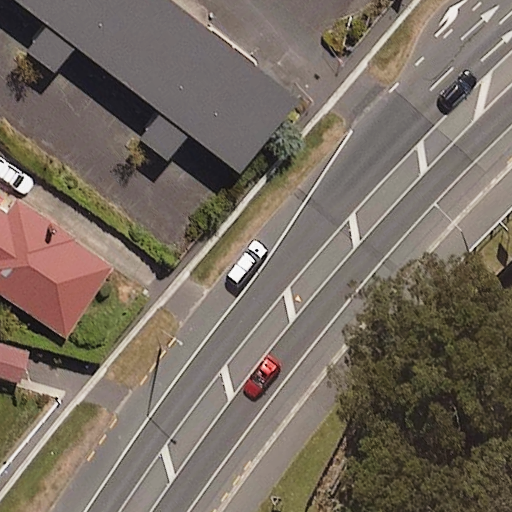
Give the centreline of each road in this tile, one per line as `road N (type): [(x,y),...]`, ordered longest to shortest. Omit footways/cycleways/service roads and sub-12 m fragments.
road 1 (secondary): [(511,103),(312,318),(166,511)]
road 2 (secondary): [(98,511),(396,123)]
road 3 (secondary): [(396,123),(511,13)]
road 4 (tertiary): [(396,123),(483,0)]
